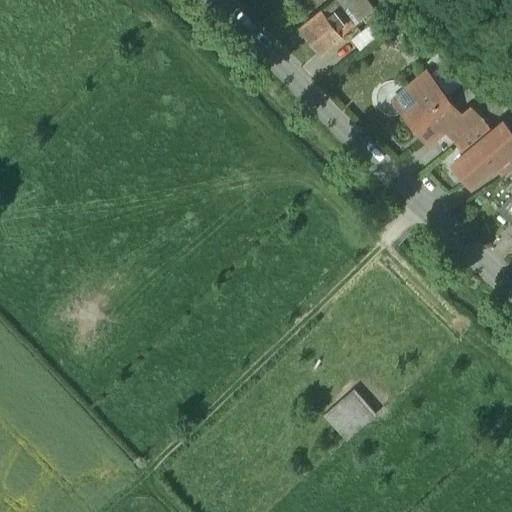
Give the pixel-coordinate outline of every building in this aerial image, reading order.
[(334,0),(333,0),(322,9),(342,35),(355,25),(345,14),(334,0)] [(356,5),(351,0),(334,0),(345,14),(356,5)] [(351,0),(356,5),(345,14),(355,25),(357,28),(379,11),(370,0),(351,0)] [(423,1),(422,0),(403,0),(411,10),(423,1)] [(322,9),(299,27),(319,53),(334,41),(338,47),(344,42),(340,37),(342,35),(322,9)] [(374,27),(353,43),(359,50),(379,34),(374,27)] [(425,71),(406,87),(416,99),(403,110),(428,140),(443,127),(448,123),(471,105),(470,104),(460,112),(425,71)] [(406,87),(393,98),(403,110),(416,99),(406,87)] [(471,105),(448,123),(443,127),(456,144),(484,121),(471,105)] [(484,121),(456,144),(464,153),(454,162),(470,182),(492,163),(494,165),(511,149),(511,132),(503,121),(492,130),(484,121)] [(511,149),(494,165),(502,175),(508,171),(511,166),(511,149)] [(511,210),(509,214),(511,215),(511,220),(503,231),(511,238),(511,210)] [(326,416),(348,438),(376,411),(354,389),(326,416)]
